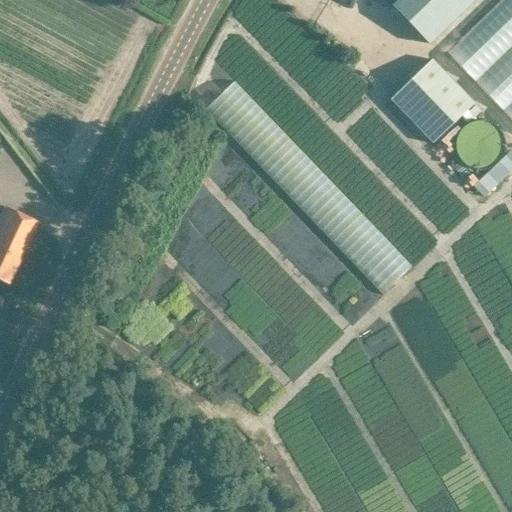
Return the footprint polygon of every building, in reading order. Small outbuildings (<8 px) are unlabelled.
[(407,0),(439,33),(474,0),(407,0)] [(511,0),(501,0),(446,52),(511,121),(511,0)] [(391,99),(433,143),(475,103),(433,59),(391,99)] [(390,296),(418,269),(239,85),(210,114),(347,254),(348,252),(390,296)] [(455,143),(455,145),(455,147),(456,151),(458,157),(459,159),(461,161),(462,162),(464,164),(465,165),(469,167),(471,168),(477,169),(482,169),(488,168),(490,167),(492,166),(494,165),(495,164),(498,161),(501,157),(503,151),(504,147),(504,143),(503,139),(501,133),(498,129),(495,126),(494,125),(492,124),(490,123),(488,122),(482,121),(477,121),(471,122),(469,123),(465,125),(464,126),(462,128),(461,129),(459,131),(458,133),(456,139),(455,143)] [(511,162),(481,189),(493,202),(511,185),(511,162)] [(268,189),(255,201),(268,214),(280,202),(268,189)] [(0,280),(9,285),(38,223),(5,207),(0,217),(0,280)]
